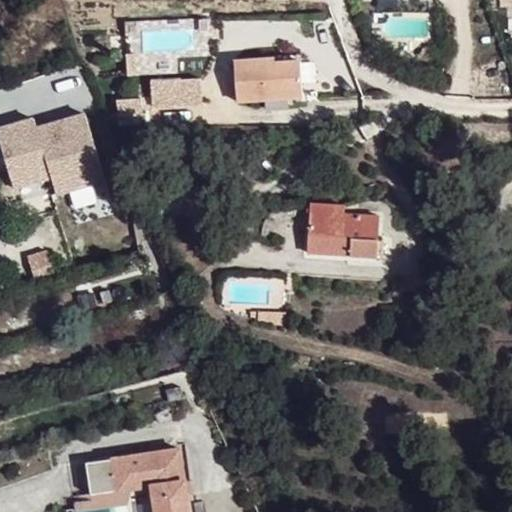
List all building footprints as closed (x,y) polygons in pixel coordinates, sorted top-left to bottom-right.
[(237,99),(303,96),(301,58),(276,60),(275,56),(235,59),(237,99)] [(202,99),(209,99),(208,79),(158,81),(159,102),(165,102),(165,109),(203,107),(202,99)] [(37,120),(0,128),(0,134),(11,182),(49,172),(56,195),(105,183),(86,116),(39,130),(37,120)] [(330,204),(311,204),(309,251),(352,254),(352,238),(377,240),(379,214),(344,212),(329,211),(330,204)] [(352,238),(352,254),(376,256),(377,240),(352,238)] [(417,286),(417,278),(402,277),(402,280),(401,290),(417,291),(417,286)] [(426,287),(427,278),(417,278),(417,286),(426,287)] [(285,311),(257,310),(257,318),(257,320),(285,324),(285,311)] [(189,511),(180,449),(113,459),(118,490),(152,485),(156,511),(189,511)]
